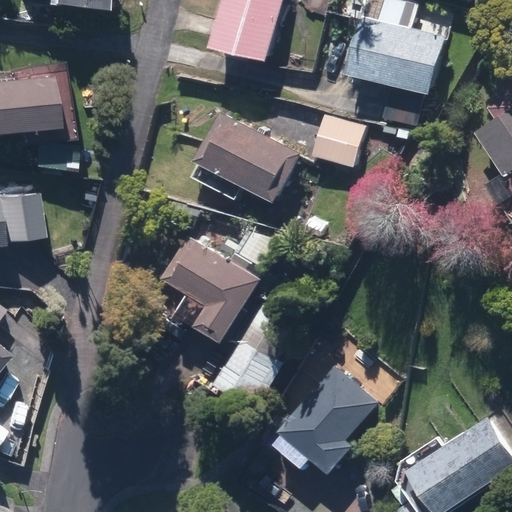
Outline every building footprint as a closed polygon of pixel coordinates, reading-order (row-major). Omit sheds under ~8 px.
[(95,0),(46,0),(46,5),(94,12),(95,0)] [(272,63),(287,0),(229,0),(217,49),(272,63)] [(366,19),(353,75),(433,95),(447,38),(366,19)] [(0,82),(0,132),(48,128),(43,78),(0,82)] [(370,128),(326,114),(313,155),(357,169),(370,128)] [(511,114),(480,135),(511,183),(511,114)] [(224,115),(199,163),(278,204),(304,157),(224,115)] [(37,195),(0,196),(0,243),(39,243),(37,195)] [(264,281),(193,238),(168,279),(214,307),(202,327),(227,342),(264,281)] [(339,368),(286,432),(335,472),(356,448),(349,442),(382,403),(339,368)] [(413,475),(438,511),(452,511),(511,470),(511,451),(491,421),(413,475)]
